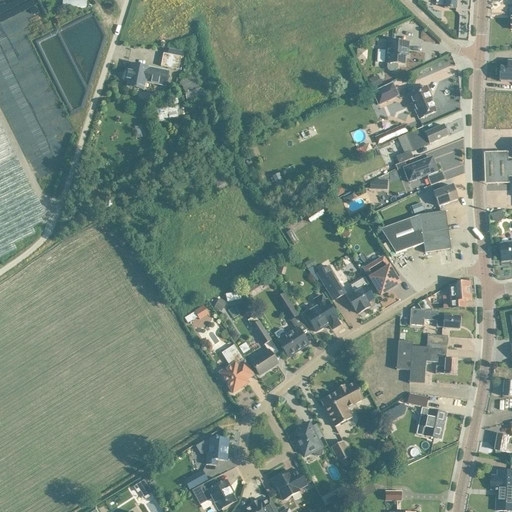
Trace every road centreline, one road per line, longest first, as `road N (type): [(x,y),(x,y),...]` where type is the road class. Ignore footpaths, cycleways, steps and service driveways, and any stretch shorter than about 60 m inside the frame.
road 1 (unclassified): [(0,270),(35,245),(56,213),(126,0)]
road 2 (residential): [(264,405),(343,341),(459,271),(484,268)]
road 3 (tertiary): [(487,292),(486,360),(457,511)]
road 4 (tertiary): [(480,52),(475,172),(484,268)]
road 5 (residential): [(264,405),(283,442),(280,458),(262,468),(245,465),(249,416)]
